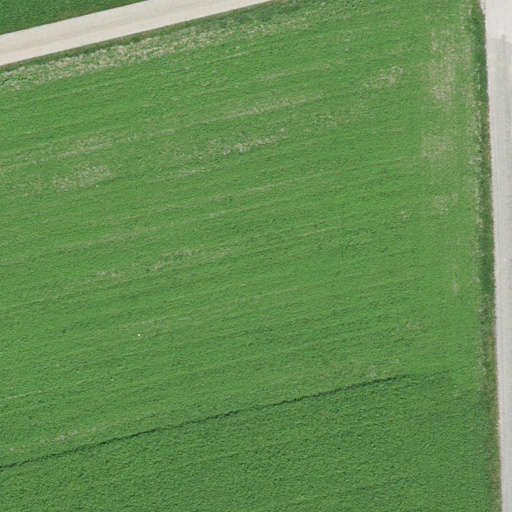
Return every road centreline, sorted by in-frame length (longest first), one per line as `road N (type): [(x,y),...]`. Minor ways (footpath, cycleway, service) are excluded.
road 1 (residential): [(503,0),(511,281)]
road 2 (track): [(223,0),(0,52)]
